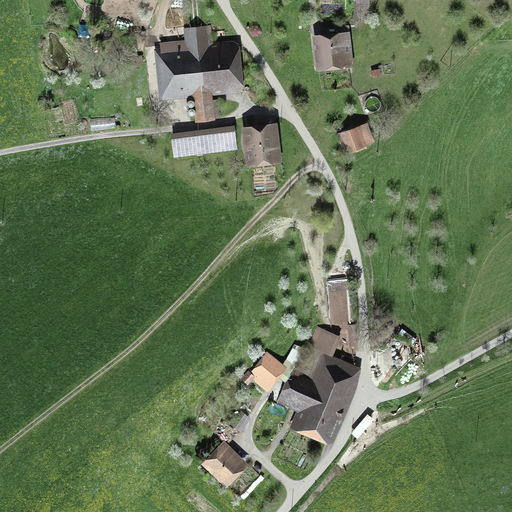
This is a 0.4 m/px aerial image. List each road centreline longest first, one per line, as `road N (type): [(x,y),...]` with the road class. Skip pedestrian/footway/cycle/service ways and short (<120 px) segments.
road 1 (unclassified): [(281,511),(334,453),(364,397),(361,302),(336,183),(220,0)]
road 2 (track): [(323,162),(299,173),(149,333),(0,451)]
road 3 (track): [(298,493),(249,445),(257,407),(275,386)]
road 4 (track): [(159,131),(150,47),(168,0)]
